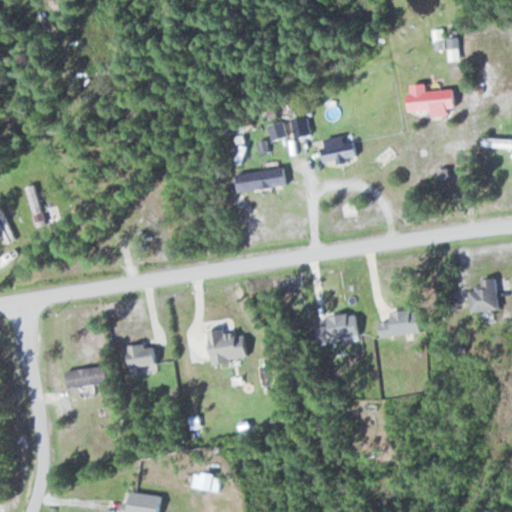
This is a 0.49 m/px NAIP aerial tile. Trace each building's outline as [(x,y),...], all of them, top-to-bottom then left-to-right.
[(451,39),(453,61),(463,60),(461,38),(451,39)] [(430,91),(430,83),(412,85),(414,111),(435,109),(436,116),(452,115),(451,108),(459,107),(457,89),(430,91)] [(314,135),(311,117),(295,119),(298,138),(314,135)] [(323,140),(327,163),(361,157),(358,140),(349,142),(348,136),(323,140)] [(242,192),(290,185),(287,167),(240,174),(242,192)] [(29,188),(41,227),(49,224),(37,185),(29,188)] [(502,310),(500,278),(480,280),(481,291),(472,291),(474,313),(502,310)] [(69,370),(71,387),(112,384),(110,367),(69,370)]
